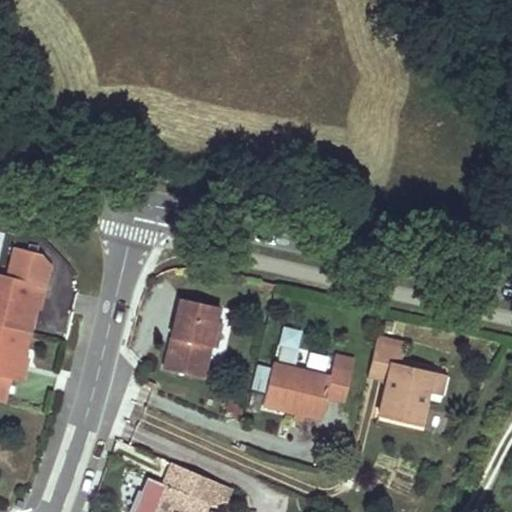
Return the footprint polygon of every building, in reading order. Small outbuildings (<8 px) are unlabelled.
[(0,386),(15,390),(19,375),(14,374),(18,359),(29,318),(32,308),(36,309),(40,293),(0,283),(0,386)] [(215,311),(175,302),(170,327),(161,371),(202,380),(208,351),(213,325),(215,311)] [(213,325),(208,351),(214,352),(219,326),(213,325)] [(274,360),(294,363),(299,329),(279,326),(274,360)] [(401,343),(378,338),(372,366),(394,373),(391,382),(385,411),(422,420),(430,385),(433,367),(397,358),(401,343)] [(336,358),(335,367),(353,371),(355,362),(336,358)] [(332,377),(276,365),(266,408),(323,420),(328,398),(347,402),(353,371),(335,367),(332,377)] [(391,382),(394,373),(372,366),(370,374),(378,375),(391,382)] [(449,371),(433,367),(430,385),(446,389),(449,371)] [(207,511),(211,504),(229,498),(232,488),(210,478),(175,463),(165,486),(153,511),(207,511)] [(141,511),(153,511),(165,486),(154,481),(148,495),(141,511)]
